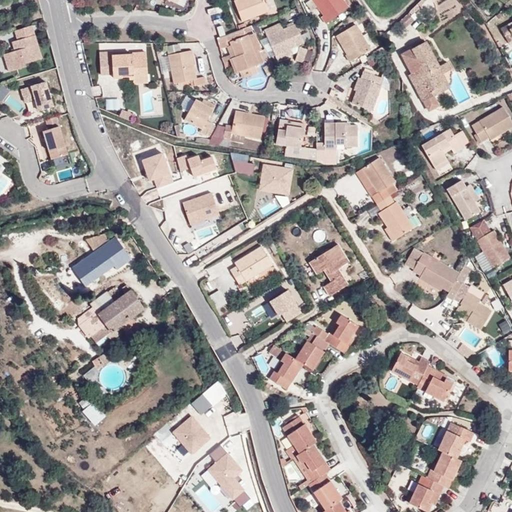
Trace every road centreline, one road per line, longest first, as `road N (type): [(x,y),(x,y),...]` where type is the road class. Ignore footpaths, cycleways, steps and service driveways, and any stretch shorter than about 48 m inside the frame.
road 1 (residential): [(389,511),(329,403),(334,372),(404,331),(441,345),(511,408)]
road 2 (unclassified): [(141,212),(225,343),(285,511)]
road 3 (residential): [(196,28),(206,30),(235,92),(279,101),(324,93)]
road 4 (unclassified): [(62,27),(79,104),(114,172)]
road 5 (residential): [(114,172),(38,188),(22,142),(0,124)]
road 6 (residential): [(141,212),(57,246),(0,257)]
road 7 (residential): [(62,27),(196,28)]
